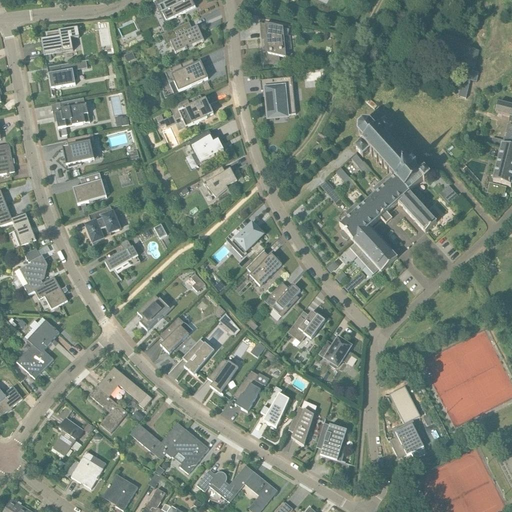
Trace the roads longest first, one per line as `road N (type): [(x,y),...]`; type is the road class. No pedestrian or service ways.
road 1 (residential): [(378,345),(271,196),(239,88),(229,0)]
road 2 (residential): [(112,334),(43,197),(7,17)]
road 3 (residential): [(360,511),(184,406),(112,334)]
road 4 (track): [(265,179),(315,129),(365,27)]
road 5 (residential): [(377,511),(380,478),(369,426),(378,345)]
road 6 (residential): [(378,345),(498,231)]
road 7 (residential): [(7,459),(112,334)]
road 8 (residential): [(7,17),(126,0)]
